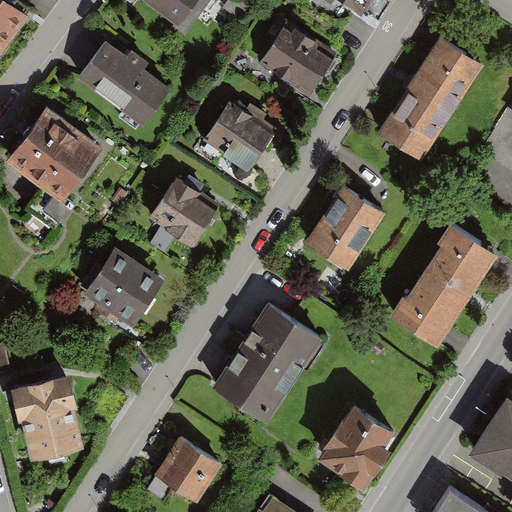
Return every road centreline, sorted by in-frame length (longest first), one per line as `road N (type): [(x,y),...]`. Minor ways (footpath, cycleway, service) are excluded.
road 1 (residential): [(77,511),(413,0)]
road 2 (tertiary): [(511,323),(384,511)]
road 3 (residential): [(0,103),(78,0)]
